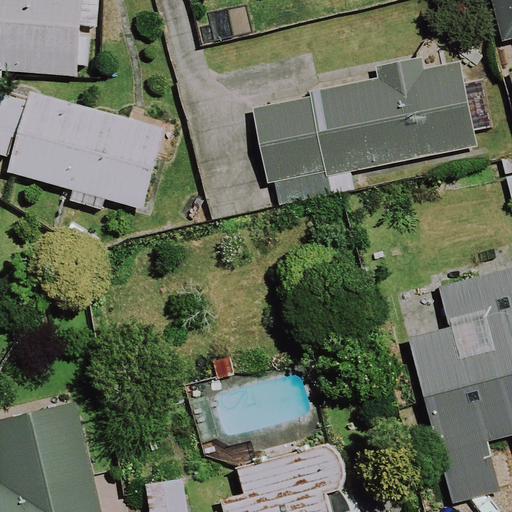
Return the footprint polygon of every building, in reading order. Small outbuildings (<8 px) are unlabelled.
[(0,0),(0,87),(0,88),(4,68),(87,84),(102,0),(0,0)] [(511,0),(495,0),(506,43),(511,41),(511,0)] [(256,114),(275,194),(479,145),(461,69),(425,78),(422,65),(375,76),(377,86),(256,114)] [(0,89),(0,88),(0,87),(0,154),(19,158),(15,178),(74,189),(73,197),(152,212),(169,127),(0,93),(0,89)] [(511,270),(442,291),(453,332),(411,344),(456,506),(504,493),(491,444),(511,438),(511,270)] [(0,511),(103,511),(80,408),(0,425),(0,454),(8,488),(0,489),(0,511)] [(371,511),(353,444),(243,473),(249,495),(225,502),(227,511),(371,511)] [(194,511),(190,478),(150,483),(153,511),(194,511)]
